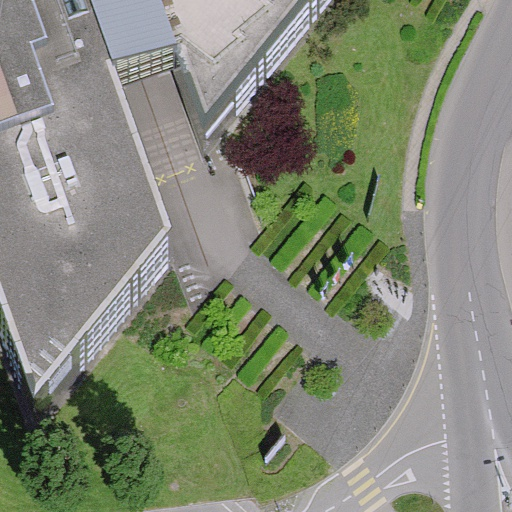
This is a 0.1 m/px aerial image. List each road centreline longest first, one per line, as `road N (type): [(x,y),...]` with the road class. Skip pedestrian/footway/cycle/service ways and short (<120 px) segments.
road 1 (unclassified): [(489,430),(463,225),(482,114),(511,57)]
road 2 (residential): [(489,430),(416,448),(325,511)]
